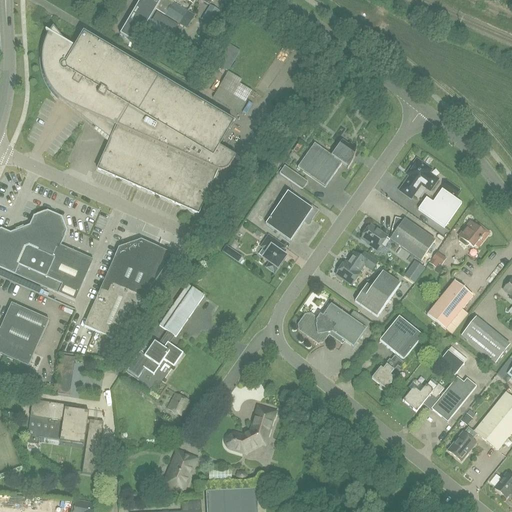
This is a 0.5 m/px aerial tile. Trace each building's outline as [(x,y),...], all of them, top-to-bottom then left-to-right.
[(151,19),(157,9),(162,0),(141,0),(121,35),(136,44),(142,34),(165,47),(173,34),(178,25),(158,13),(153,20),(151,19)] [(194,16),(174,3),(169,0),(162,0),(157,9),(167,15),(187,27),(194,16)] [(211,25),(215,20),(217,21),(220,16),(218,14),(220,12),(211,6),(204,17),(206,18),(204,21),(211,25)] [(237,158),(220,148),(234,123),(84,34),(76,49),(50,34),(47,43),(46,50),(44,59),(45,65),(46,73),(48,80),(52,87),(57,93),(61,98),(113,138),(99,170),(199,215),(219,172),(220,172),(223,172),(225,172),(227,171),(228,170),(230,169),(231,167),(237,158)] [(357,145),(357,140),(357,144),(352,141),(349,145),(343,141),(333,156),(343,164),(349,168),(348,169),(349,169),(351,166),(353,162),(355,158),(356,153),(357,149),(357,145)] [(326,188),(343,164),(333,156),(315,144),(298,168),(326,188)] [(413,174),(401,191),(412,199),(422,184),(431,191),(439,180),(430,173),(432,170),(422,163),(414,164),(409,172),(413,174)] [(305,181),(285,166),(280,173),(301,187),(305,181)] [(306,203),(290,190),(266,224),(291,241),(305,221),(310,225),(320,211),(306,201),(306,203)] [(434,203),(427,198),(419,210),(445,228),(462,203),(443,190),(434,203)] [(94,260),(61,246),(67,232),(62,218),(48,212),(34,217),(30,227),(11,234),(2,230),(0,230),(0,268),(75,301),(94,260)] [(436,241),(405,219),(404,221),(396,219),(391,239),(391,240),(422,262),(436,241)] [(471,222),(459,236),(461,237),(459,239),(460,241),(466,246),(468,246),(470,245),(474,248),(477,245),(479,247),(489,234),(481,226),(479,229),(471,222)] [(387,237),(371,226),(362,238),(379,250),(387,237)] [(279,269),(287,257),(282,253),(286,248),(269,236),(262,247),(268,251),(263,258),(279,269)] [(132,315),(144,299),(175,255),(141,240),(119,248),(84,327),(115,340),(127,313),(132,315)] [(242,257),(226,246),(221,253),(237,264),(242,257)] [(355,253),(348,264),(346,262),(337,275),(338,276),(337,277),(338,278),(343,282),(344,281),(345,280),(353,286),(361,273),(360,272),(365,265),(373,271),(378,263),(365,253),(362,258),(355,253)] [(368,285),(356,302),(379,318),(402,285),(384,272),(372,288),(368,285)] [(455,281),(428,315),(446,330),(474,296),(455,281)] [(169,332),(167,335),(172,338),(174,335),(176,337),(205,296),(188,285),(160,326),(169,332)] [(12,304),(0,330),(0,335),(4,337),(0,346),(0,354),(29,367),(49,320),(12,304)] [(332,305),(323,317),(337,325),(330,335),(343,345),(346,342),(354,348),(367,329),(332,305)] [(337,325),(323,317),(321,315),(317,321),(311,317),(307,317),(301,325),(302,329),(308,334),(306,336),(319,345),(323,340),(327,339),(330,335),(337,325)] [(404,361),(424,337),(400,318),(380,342),(404,361)] [(462,336),(472,344),(496,364),(511,345),(477,318),(462,336)] [(169,343),(172,338),(167,335),(160,345),(155,341),(145,356),(140,352),(128,370),(139,378),(146,367),(150,370),(155,363),(160,367),(164,360),(173,366),(183,352),(169,343)] [(449,351),(439,363),(455,376),(465,364),(449,351)] [(381,369),(372,380),(380,387),(379,389),(386,394),(391,389),(389,387),(395,380),(390,376),(394,372),(387,366),(383,371),(381,369)] [(432,409),(448,423),(477,387),(467,379),(464,383),(458,378),(432,409)] [(427,386),(426,387),(418,381),(418,382),(416,381),(414,382),(409,388),(412,391),(403,402),(417,413),(431,395),(436,400),(445,389),(439,384),(433,391),(427,386)] [(168,409),(183,417),(191,402),(176,393),(168,409)] [(511,434),(511,397),(506,393),(474,432),(498,451),(511,434)] [(84,445),(87,425),(89,425),(82,474),(95,475),(103,422),(91,421),(88,420),(89,412),(78,410),(78,406),(65,404),(33,400),(31,416),(27,442),(38,443),(39,437),(60,440),(60,441),(84,445)] [(242,435),(236,434),(234,433),(233,434),(231,434),(229,435),(228,436),(227,438),(226,440),(226,441),(226,443),(226,445),(227,447),(228,448),(230,449),(231,450),(247,455),(265,446),(273,419),(274,420),(277,412),(269,409),(267,417),(256,413),(251,431),(242,435)] [(464,432),(448,451),(462,462),(477,443),(464,432)] [(183,494),(198,459),(177,451),(163,486),(183,494)] [(230,477),(230,467),(211,467),(211,476),(230,477)] [(495,484),(502,477),(498,473),(491,480),(495,484)] [(511,477),(507,474),(495,489),(507,498),(511,494),(511,477)] [(257,511),(257,490),(206,492),(206,511),(257,511)] [(98,511),(97,511),(98,505),(74,501),(72,511),(98,511)] [(201,511),(202,511),(201,501),(181,503),(181,511),(201,511)]
